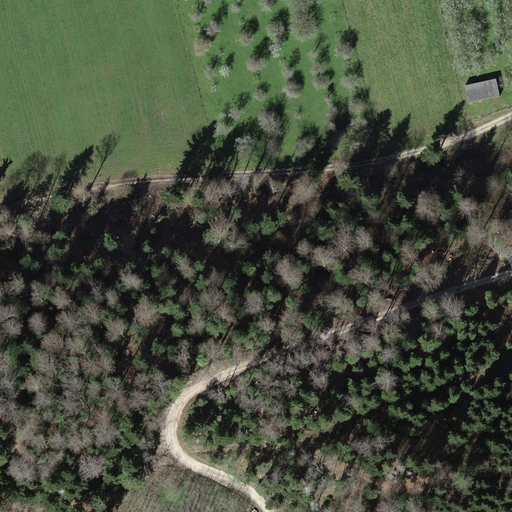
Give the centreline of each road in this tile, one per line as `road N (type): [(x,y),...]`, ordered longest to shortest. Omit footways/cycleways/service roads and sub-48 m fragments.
road 1 (track): [(511,273),(220,370),(174,400),(171,447),(259,496),(271,511)]
road 2 (track): [(0,206),(93,186),(372,160),(449,144),(511,116)]
road 3 (track): [(171,447),(108,457),(0,439)]
